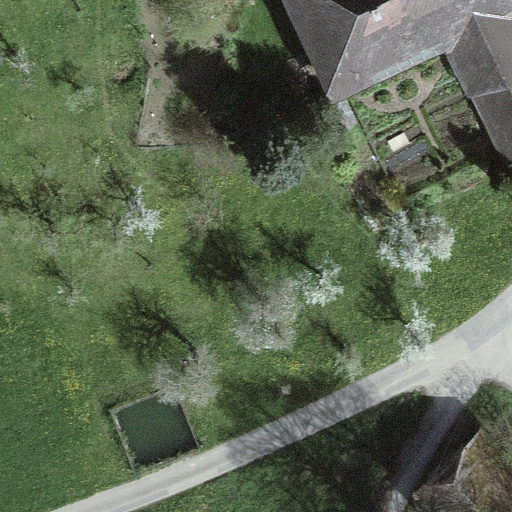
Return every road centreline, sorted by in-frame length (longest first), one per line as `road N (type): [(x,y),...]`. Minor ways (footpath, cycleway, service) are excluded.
road 1 (unclassified): [(511,309),(475,349),(339,419),(95,511)]
road 2 (track): [(385,511),(406,461),(475,349)]
